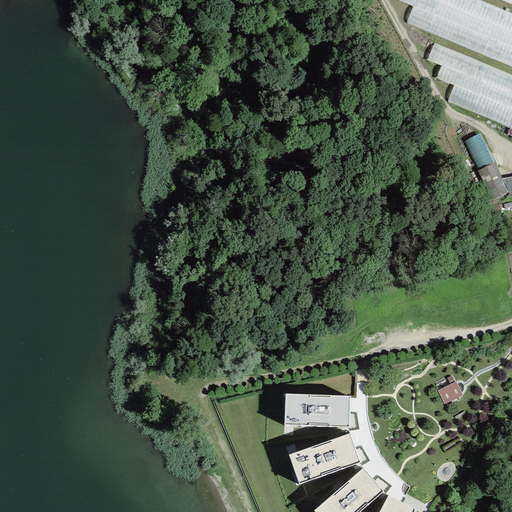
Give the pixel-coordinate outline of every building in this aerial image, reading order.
[(404,26),(511,70),(511,16),(473,0),(393,0),(393,1),(411,8),(404,26)] [(444,105),(511,132),(511,77),(433,46),(426,63),(439,69),(435,80),(451,87),(444,105)] [(511,178),(501,181),(479,135),(460,143),(492,206),(511,202),(511,178)] [(444,404),(462,395),(455,381),(454,381),(450,383),(437,390),(444,404)] [(346,398),(277,395),(276,427),(345,430),(346,398)] [(349,437),(284,460),(294,488),(359,465),(349,437)] [(360,461),(367,459),(363,444),(356,445),(360,461)] [(360,511),(382,492),(362,471),(317,511),(360,511)] [(413,511),(390,500),(383,511),(413,511)]
